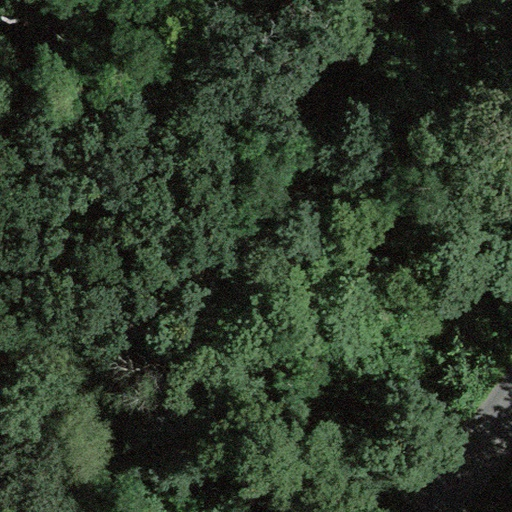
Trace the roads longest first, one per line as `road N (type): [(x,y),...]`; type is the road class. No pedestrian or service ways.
road 1 (track): [(0,453),(67,414),(214,242),(274,194),(358,0)]
road 2 (tertiary): [(511,399),(417,511)]
